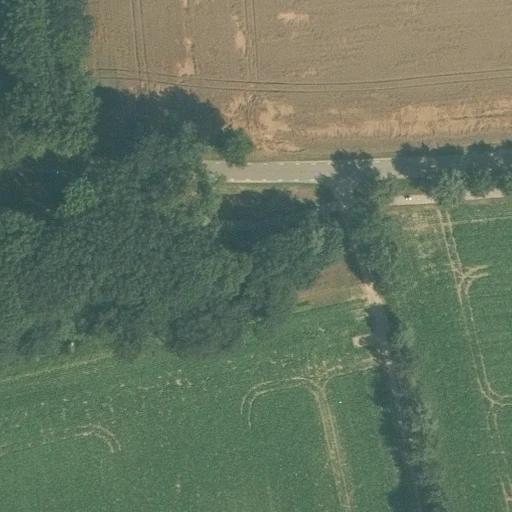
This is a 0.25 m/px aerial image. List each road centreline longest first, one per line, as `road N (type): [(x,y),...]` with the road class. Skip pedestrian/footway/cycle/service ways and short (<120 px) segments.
road 1 (tertiary): [(511,157),(120,170),(0,159)]
road 2 (track): [(425,511),(375,285),(342,205)]
